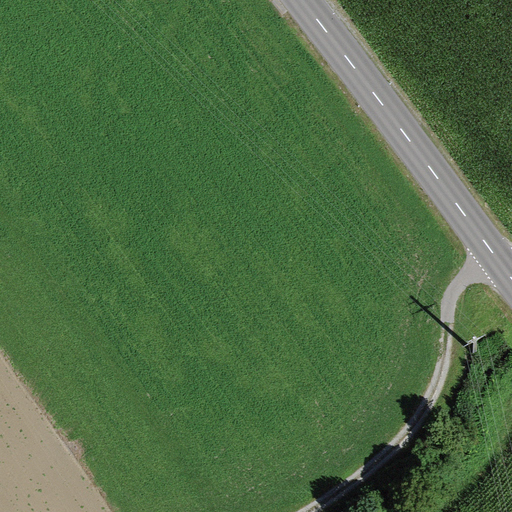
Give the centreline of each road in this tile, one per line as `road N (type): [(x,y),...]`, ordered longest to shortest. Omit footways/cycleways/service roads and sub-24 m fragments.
road 1 (tertiary): [(511,277),(300,0)]
road 2 (track): [(308,511),(405,437),(445,357),(451,295),(470,271),(511,262)]
